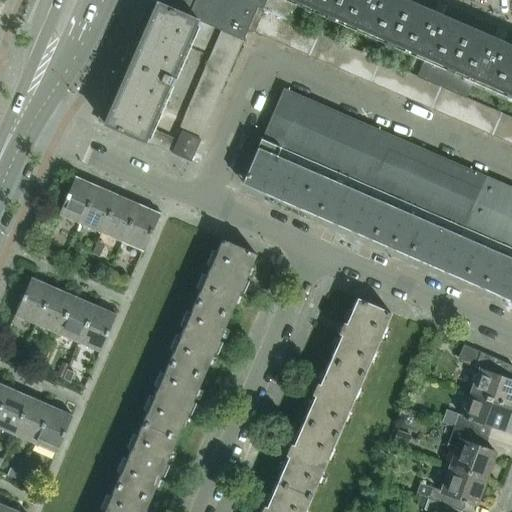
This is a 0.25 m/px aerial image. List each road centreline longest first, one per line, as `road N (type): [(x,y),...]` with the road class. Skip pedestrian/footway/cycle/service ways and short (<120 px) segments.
road 1 (residential): [(317,252),(14,123)]
road 2 (residential): [(317,252),(203,511)]
road 3 (residential): [(511,334),(317,252)]
road 4 (secondary): [(14,123),(76,41),(95,0)]
road 5 (secondary): [(59,0),(14,123)]
